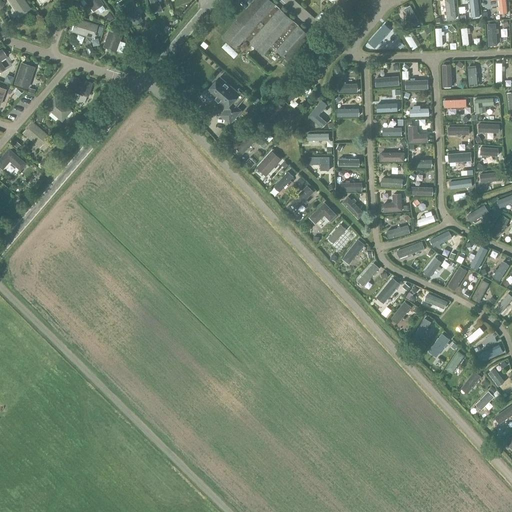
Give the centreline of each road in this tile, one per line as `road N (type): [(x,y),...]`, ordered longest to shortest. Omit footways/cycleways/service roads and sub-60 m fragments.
road 1 (unclassified): [(511,475),(145,80)]
road 2 (unclassified): [(0,250),(145,80)]
